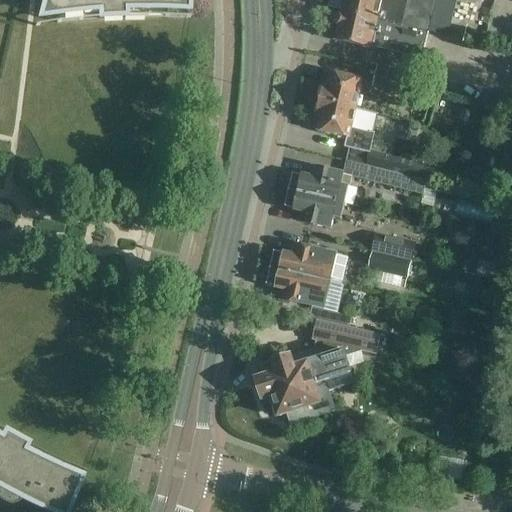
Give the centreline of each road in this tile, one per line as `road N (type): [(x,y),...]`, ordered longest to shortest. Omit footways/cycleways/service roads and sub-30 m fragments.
road 1 (secondary): [(221,256),(155,511)]
road 2 (residential): [(441,511),(193,465)]
road 3 (secondary): [(193,465),(221,256)]
road 4 (secondary): [(221,256),(257,92)]
